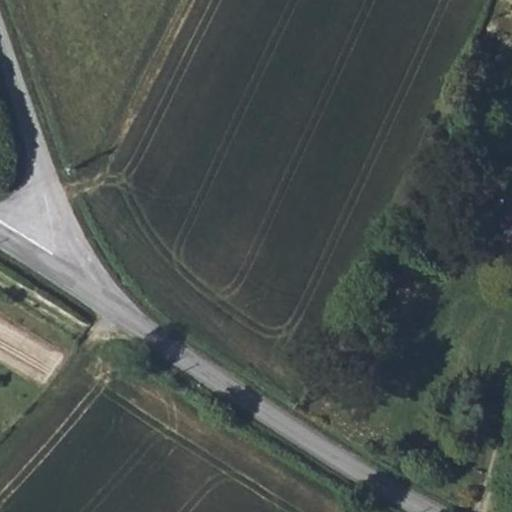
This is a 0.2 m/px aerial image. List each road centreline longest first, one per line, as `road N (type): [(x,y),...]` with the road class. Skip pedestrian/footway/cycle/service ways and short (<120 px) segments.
road 1 (unclassified): [(444,511),(254,407),(59,274)]
road 2 (unclassified): [(59,274),(38,149),(0,37)]
